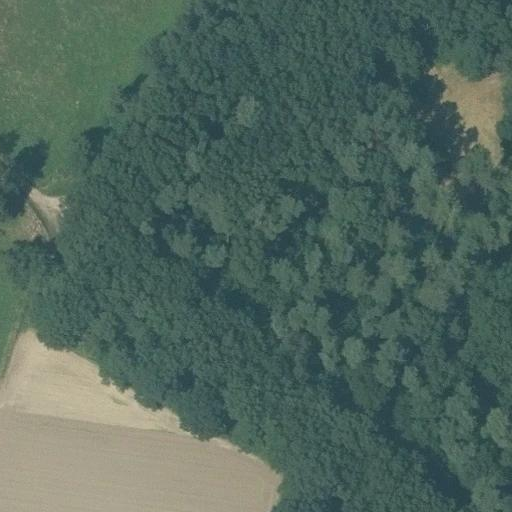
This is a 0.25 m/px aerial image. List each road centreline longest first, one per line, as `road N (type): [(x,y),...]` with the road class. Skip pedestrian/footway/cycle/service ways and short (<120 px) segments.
road 1 (track): [(0,145),(57,210),(84,278),(117,316),(323,444),(412,511)]
road 2 (unknown): [(314,0),(169,191),(117,316)]
